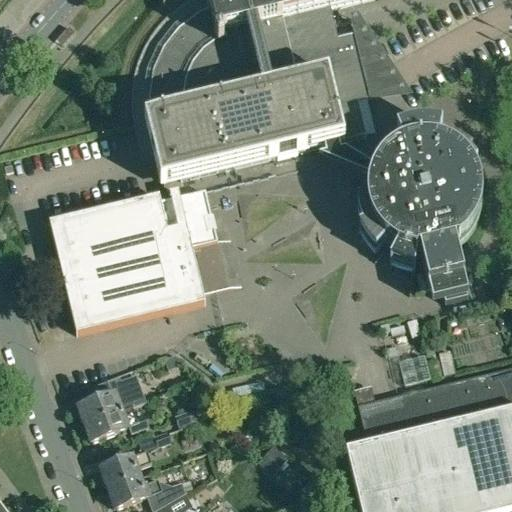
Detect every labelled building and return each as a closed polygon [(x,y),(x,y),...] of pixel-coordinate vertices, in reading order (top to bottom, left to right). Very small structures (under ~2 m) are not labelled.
[(205,0),(209,13),(199,17),(179,32),(163,52),(152,75),(148,101),(151,126),(156,147),(150,149),(154,165),(160,190),(323,151),(325,159),(318,160),(370,182),(369,185),(368,188),(368,191),(360,189),(360,193),(359,197),(359,201),(359,206),(356,206),(356,210),(357,214),(358,218),(359,223),(360,227),(362,231),(358,232),(360,236),(362,240),(364,244),(366,247),(369,250),(372,254),(375,257),(385,246),(387,249),(390,251),(393,253),(396,254),(389,269),(393,270),(397,272),(401,274),(405,275),(410,276),(414,277),(417,259),(419,258),(432,312),(467,303),(454,249),(457,249),(458,250),(461,248),(464,245),(467,242),(470,239),(472,235),(474,232),(476,228),(478,224),(479,220),(480,216),(481,212),(481,208),(481,204),(481,199),(481,195),(480,191),(479,187),(478,183),(476,179),(474,176),(472,172),(469,169),(467,165),(464,162),(461,160),(472,146),(468,143),(464,141),(460,138),(455,136),(451,134),(447,132),(442,131),(441,133),(437,132),(432,131),(427,131),(423,131),(418,131),(413,132),(409,132),(404,134),(400,135),(395,137),(401,151),(398,152),(394,154),(391,156),(388,159),(385,161),(382,164),(379,167),(377,170),(375,173),(344,154),(340,155),(338,148),(344,146),(343,144),(363,140),(365,140),(357,106),(376,101),(360,37),(337,42),(330,12),(380,0),(205,0)] [(76,339),(205,308),(204,306),(200,307),(187,254),(217,247),(205,196),(159,207),(158,202),(159,202),(158,200),(49,227),(49,229),(62,225),(64,230),(50,233),(74,333),(87,329),(89,334),(76,337),(76,339)] [(440,358),(445,381),(456,378),(451,356),(440,358)] [(511,511),(511,372),(357,411),(367,449),(345,454),(359,511),(511,511)] [(84,425),(85,429),(132,412),(147,406),(137,379),(121,385),(119,381),(108,386),(113,399),(79,411),(80,415),(78,418),(80,424),(84,425)] [(136,422),(132,412),(85,429),(87,433),(85,436),(87,442),(91,443),(92,446),(128,433),(130,432),(133,439),(150,433),(145,419),(136,422)] [(175,423),(180,434),(198,427),(194,416),(175,423)] [(159,450),(155,441),(153,442),(153,441),(135,447),(138,457),(159,450)] [(264,461),(277,473),(286,463),(272,451),(264,461)] [(102,472),(103,474),(99,479),(102,487),(109,490),(110,492),(140,481),(137,473),(152,467),(148,456),(133,462),(133,461),(102,472)] [(143,490),(140,481),(110,492),(111,496),(107,501),(110,508),(116,510),(116,511),(118,511),(146,502),(149,511),(162,511),(185,499),(193,496),(190,485),(172,491),(160,487),(159,484),(143,490)]
